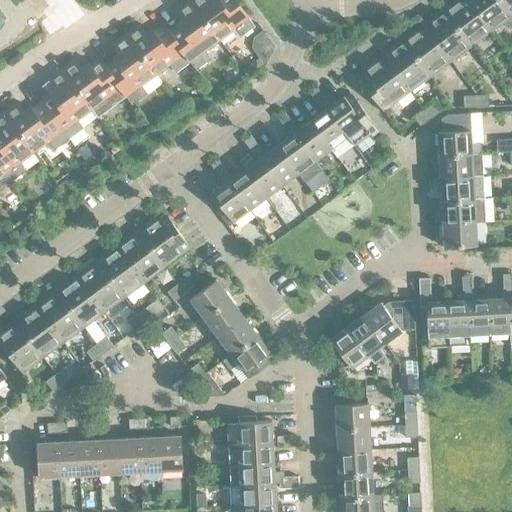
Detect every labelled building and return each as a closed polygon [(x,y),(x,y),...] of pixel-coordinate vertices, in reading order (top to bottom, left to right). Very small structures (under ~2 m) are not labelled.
[(190,0),(190,1),(219,40),(233,29),(239,37),(254,26),(235,0),(222,0),(221,1),(219,0),(190,0)] [(489,28),(468,0),(455,0),(452,3),(453,5),(445,11),(469,43),(489,28)] [(468,0),(489,28),(501,19),(507,27),(511,23),(511,17),(499,0),(468,0)] [(511,0),(499,0),(511,17),(511,0)] [(190,61),(196,69),(211,58),(205,50),(219,40),(190,1),(177,10),(184,19),(177,24),(182,30),(173,36),(172,37),(190,61)] [(469,43),(445,11),(437,17),(435,15),(425,22),(427,25),(425,26),(448,58),(469,43)] [(404,41),(428,73),(448,58),(425,26),(423,27),(421,25),(411,33),(413,35),(404,41)] [(126,35),(155,74),(170,64),(175,72),(190,61),(172,37),(173,36),(167,28),(157,36),(152,30),(146,34),(139,26),(126,35)] [(257,39),(257,44),(264,54),(274,47),(264,34),(257,39)] [(155,74),(126,35),(113,45),(120,53),(113,58),(118,65),(109,71),(126,96),(132,104),(147,93),(141,85),(155,74)] [(386,54),(384,56),(408,88),(428,73),(404,41),(396,47),(395,45),(385,52),(386,54)] [(408,88),(384,56),(382,57),(381,55),(371,63),(372,65),(363,71),(366,75),(360,79),(381,108),(408,88)] [(109,71),(103,63),(93,70),(88,64),(82,69),(75,60),(62,70),(91,109),(97,117),(126,96),(109,71)] [(91,109),(62,70),(50,79),(56,88),(49,93),(54,99),(44,106),(68,138),(83,128),(77,120),(91,109)] [(309,92),(316,101),(323,96),(316,86),(309,92)] [(488,94),(476,95),(476,107),(489,106),(488,94)] [(476,107),(476,95),(463,96),(464,107),(476,107)] [(344,96),(335,102),(332,98),(327,101),(323,96),(316,101),(323,111),(327,108),(354,145),(376,128),(353,96),(347,100),(344,96)] [(423,109),(430,118),(441,111),(433,102),(423,109)] [(68,138),(44,106),(35,113),(30,107),(24,112),(17,103),(5,113),(33,152),(48,141),(54,149),(68,138)] [(323,111),(310,121),(331,149),(337,157),(354,145),(327,108),(323,111)] [(420,126),(430,118),(423,109),(413,117),(420,126)] [(276,116),(283,126),(291,120),(283,111),(276,116)] [(33,152),(5,113),(0,115),(0,167),(10,181),(25,171),(19,162),(33,152)] [(446,114),(441,118),(442,131),(438,131),(439,155),(481,153),(481,142),(471,143),(470,131),(471,131),(470,113),(446,114)] [(294,133),(315,161),(331,149),(310,121),(298,130),(291,120),(283,126),(291,135),(294,133)] [(291,135),(278,145),(299,173),(315,161),(294,133),(291,135)] [(258,145),(250,135),(243,140),(251,150),(258,145)] [(497,152),(510,151),(511,150),(511,138),(496,139),(497,152)] [(251,150),(258,160),(261,157),(282,185),(299,173),(278,145),(265,154),(258,145),(251,150)] [(92,152),(86,157),(93,168),(103,160),(98,153),(92,152)] [(481,153),(439,155),(440,178),(482,175),(481,153)] [(261,157),(258,160),(245,169),(266,197),(282,185),(261,157)] [(225,169),(218,159),(211,165),(218,174),(225,169)] [(0,188),(10,181),(0,167),(0,188)] [(218,174),(225,184),(228,181),(249,209),(266,197),(245,169),(232,179),(225,169),(218,174)] [(482,175),(440,178),(441,200),(484,198),(482,175)] [(228,181),(225,184),(211,194),(222,208),(217,211),(228,226),(249,209),(228,181)] [(484,198),(441,200),(443,223),(475,222),(485,221),(484,198)] [(35,200),(28,206),(33,212),(40,207),(35,200)] [(141,231),(139,232),(163,264),(188,245),(167,216),(162,220),(160,217),(151,223),(149,221),(139,229),(141,231)] [(475,222),(443,223),(444,247),(476,245),(475,222)] [(127,241),(119,247),(142,279),(163,264),(139,232),(137,234),(135,232),(125,239),(127,241)] [(100,261),(99,262),(122,294),(142,279),(119,247),(110,253),(109,251),(99,258),(100,261)] [(122,294),(99,262),(96,264),(95,261),(85,269),(86,271),(78,277),(102,309),(122,294)] [(502,274),(503,286),(511,285),(511,273),(502,274)] [(462,276),(462,288),(471,287),(470,275),(462,276)] [(177,284),(184,293),(194,286),(187,276),(177,284)] [(60,290),(58,292),(82,324),(102,309),(78,277),(70,283),(68,281),(58,288),(60,290)] [(449,346),(447,300),(434,301),(434,296),(428,296),(427,278),(419,278),(421,340),(428,340),(428,347),(449,346)] [(204,317),(230,298),(216,279),(190,298),(204,317)] [(174,301),(184,293),(177,284),(167,291),(174,301)] [(508,297),(510,333),(511,332),(511,290),(511,285),(503,286),(504,298),(508,297)] [(470,335),(489,334),(487,298),(472,299),(471,287),(462,288),(463,300),(467,299),(469,335),(470,335)] [(82,324),(58,292),(56,293),(54,291),(44,299),(46,301),(38,307),(61,339),(82,324)] [(508,297),(504,298),(487,298),(489,334),(510,333),(508,297)] [(230,298),(204,317),(217,336),(243,316),(230,298)] [(467,299),(463,300),(447,300),(449,346),(470,345),(470,335),(469,335),(467,299)] [(415,329),(414,300),(388,301),(383,305),(380,302),(363,314),(384,342),(401,330),(415,329)] [(144,323),(154,316),(147,306),(137,314),(144,323)] [(19,320),(17,322),(41,354),(61,339),(38,307),(29,313),(28,311),(18,318),(19,320)] [(144,323),(137,314),(127,321),(133,331),(144,323)] [(384,342),(363,314),(347,326),(368,355),(374,363),(390,350),(384,342)] [(243,316),(217,336),(231,354),(257,335),(243,316)] [(41,354),(17,322),(15,323),(14,321),(4,329),(5,331),(0,334),(0,342),(20,369),(41,354)] [(170,326),(161,333),(169,343),(178,336),(170,326)] [(368,355),(347,326),(330,339),(351,367),(368,355)] [(265,341),(263,343),(257,335),(231,354),(223,360),(229,368),(237,362),(248,378),(270,361),(267,356),(271,353),(269,352),(272,350),(265,341)] [(103,353),(113,346),(106,336),(96,344),(103,353)] [(178,336),(169,343),(176,353),(185,346),(178,336)] [(103,353),(96,344),(86,351),(93,360),(103,353)] [(188,370),(196,380),(205,373),(197,363),(188,370)] [(62,383),(73,375),(66,366),(56,374),(62,383)] [(207,396),(224,395),(224,394),(207,371),(205,373),(196,380),(207,396)] [(52,390),(62,383),(56,374),(45,381),(52,390)] [(412,388),(411,377),(399,378),(400,389),(412,388)] [(376,385),(376,396),(388,396),(388,384),(376,385)] [(365,397),(376,396),(376,385),(364,385),(365,397)] [(0,416),(10,410),(5,403),(0,407),(0,416)] [(335,404),(336,428),(369,426),(368,403),(335,404)] [(405,412),(405,424),(417,424),(416,411),(405,412)] [(170,416),(170,426),(180,425),(179,416),(170,416)] [(239,417),(239,422),(237,422),(238,443),(272,441),(271,420),(256,421),(255,416),(239,417)] [(128,419),(129,428),(138,428),(138,418),(128,419)] [(138,418),(138,428),(148,427),(147,418),(138,418)] [(88,421),(88,430),(98,430),(97,420),(88,421)] [(97,420),(98,430),(107,429),(107,420),(97,420)] [(47,432),(57,432),(56,422),(47,423),(47,432)] [(56,422),(57,432),(66,431),(66,422),(56,422)] [(417,424),(405,424),(406,437),(417,436),(417,424)] [(336,428),(338,451),(370,449),(369,426),(336,428)] [(159,436),(161,470),(182,469),(180,435),(159,436)] [(277,436),(277,447),(287,447),(286,435),(277,436)] [(286,435),(287,447),(297,446),(296,435),(286,435)] [(140,471),(161,470),(159,436),(139,437),(140,471)] [(120,472),(140,471),(139,437),(118,438),(120,472)] [(100,473),(120,472),(118,438),(98,439),(100,473)] [(79,474),(100,473),(98,439),(78,440),(79,474)] [(59,475),(79,474),(78,440),(57,441),(59,475)] [(38,476),(59,475),(57,441),(36,443),(38,476)] [(228,444),(229,464),(273,462),(272,441),(238,443),(228,444)] [(370,449),(338,451),(339,473),(371,472),(370,449)] [(419,469),(419,457),(407,457),(407,470),(419,469)] [(230,485),(274,482),(279,482),(279,476),(282,476),(281,471),(274,471),(273,462),(229,464),(230,485)] [(420,482),(419,469),(407,470),(408,482),(420,482)] [(372,494),(371,472),(339,473),(340,496),(372,494)] [(298,475),(288,476),(289,487),(299,487),(298,475)] [(279,488),(289,487),(288,476),(282,476),(279,476),(279,482),(279,488)] [(275,503),(274,482),(230,485),(231,505),(241,505),(275,503)] [(421,505),(420,492),(409,493),(409,505),(421,505)] [(205,493),(196,494),(197,507),(206,506),(205,493)] [(340,496),(340,506),(338,506),(337,511),(383,511),(382,494),(372,494),(340,496)] [(275,511),(275,503),(241,505),(241,511),(275,511)]
